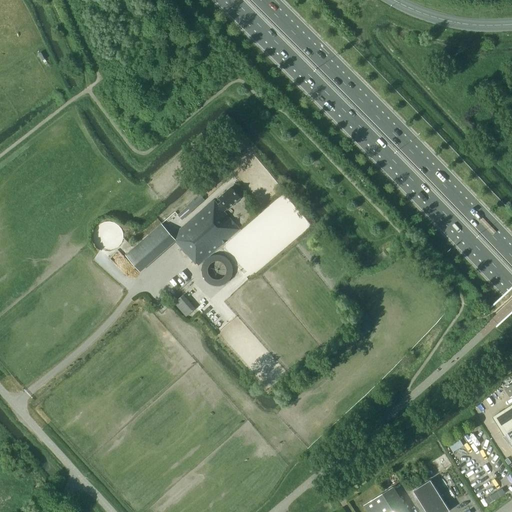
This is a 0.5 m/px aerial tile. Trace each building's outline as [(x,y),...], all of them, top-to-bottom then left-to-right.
[(141,273),(176,242),(195,263),(196,263),(198,265),(218,248),(240,229),(224,212),(240,198),(231,187),(218,197),(222,201),(217,205),(214,201),(213,202),(211,201),(172,235),(162,223),(126,255),(141,273)] [(192,212),(187,207),(178,215),(182,220),(192,212)] [(223,287),(232,273),(228,271),(224,276),(218,272),(213,280),(223,287)] [(195,308),(184,294),(174,302),(186,316),(195,308)] [(511,448),(511,405),(492,418),(504,436),(502,438),(509,445),(510,445),(511,448)] [(459,439),(449,445),(453,452),(463,445),(459,439)] [(447,511),(450,511),(430,480),(413,491),(426,511),(447,511)] [(408,511),(393,487),(364,505),(367,511),(408,511)]
